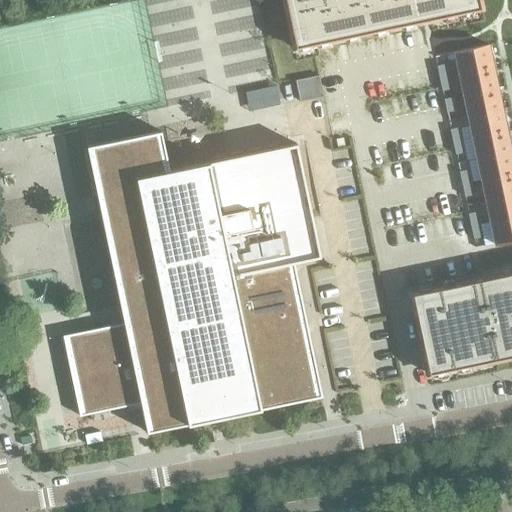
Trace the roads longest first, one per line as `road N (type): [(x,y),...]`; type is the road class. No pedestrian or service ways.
road 1 (unclassified): [(9,504),(511,411)]
road 2 (unclassified): [(292,511),(511,471)]
